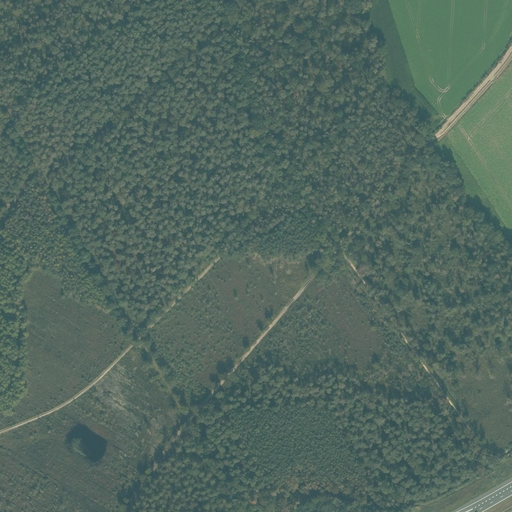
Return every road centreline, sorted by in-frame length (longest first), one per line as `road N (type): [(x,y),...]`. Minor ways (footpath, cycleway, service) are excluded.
road 1 (track): [(187,424),(46,179)]
road 2 (track): [(46,179),(228,22)]
road 3 (track): [(338,250),(187,424)]
road 4 (track): [(304,205),(264,137),(228,22)]
road 5 (track): [(433,138),(339,248)]
road 6 (track): [(433,138),(511,47)]
